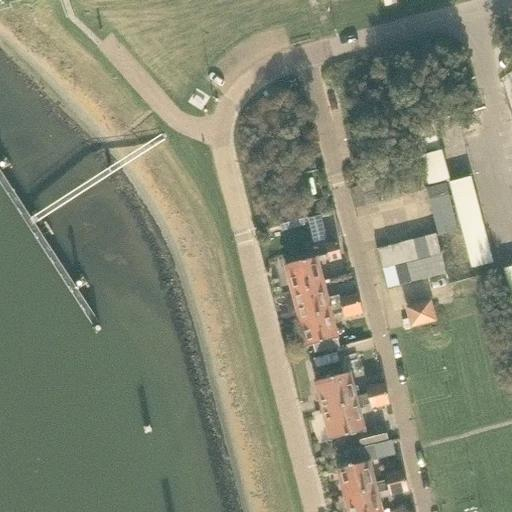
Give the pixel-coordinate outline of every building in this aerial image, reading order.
[(411,128),(427,184),(448,178),(432,122),(411,128)] [(418,172),(407,175),(412,194),(423,191),(418,172)] [(407,175),(395,178),(400,197),(412,194),(407,175)] [(492,262),(470,177),(448,182),(470,267),(492,262)] [(395,178),(383,181),(388,200),(400,197),(395,178)] [(383,181),(372,184),(377,203),(388,200),(383,181)] [(447,195),(444,183),(425,188),(428,200),(447,195)] [(372,184),(360,187),(365,206),(377,203),(372,184)] [(360,187),(348,190),(353,210),(365,206),(360,187)] [(450,207),(447,195),(428,200),(431,212),(450,207)] [(450,207),(431,212),(434,223),(453,218),(450,207)] [(319,215),(307,218),(312,242),(325,239),(319,215)] [(453,218),(434,223),(437,235),(456,230),(453,218)] [(440,254),(434,234),(422,237),(427,257),(440,254)] [(422,237),(411,240),(416,260),(427,257),(422,237)] [(411,240),(399,243),(405,263),(416,260),(411,240)] [(284,265),(291,292),(323,284),(317,263),(328,260),(329,261),(340,258),(336,243),(325,246),(327,255),(316,258),(316,257),(284,265)] [(399,243),(388,246),(393,266),(405,263),(399,243)] [(388,246),(376,249),(381,269),(393,266),(388,246)] [(440,254),(427,257),(433,276),(445,273),(440,254)] [(416,260),(421,279),(433,276),(427,257),(416,260)] [(416,260),(405,263),(410,282),(421,279),(416,260)] [(405,263),(393,266),(398,285),(410,282),(405,263)] [(393,266),(381,269),(386,289),(398,285),(393,266)] [(291,292),(298,319),(359,303),(357,294),(339,298),(338,295),(326,298),(323,284),(291,292)] [(359,303),(298,319),(305,346),(312,345),(314,353),(338,346),(336,338),(331,316),(342,313),(343,318),(362,313),(359,303)] [(411,325),(433,319),(428,303),(406,309),(411,325)] [(373,339),(351,344),(354,353),(376,348),(373,339)] [(314,381),(322,410),(386,394),(384,384),(365,389),(367,394),(355,397),(349,372),(314,381)] [(386,394),(322,410),(329,440),(356,433),(361,448),(374,445),(387,441),(383,426),(364,431),(357,406),(369,403),(370,408),(389,403),(386,394)] [(337,469),(344,496),(405,481),(402,471),(384,476),(385,480),(374,483),(368,462),(377,459),(374,445),(361,448),(343,451),(347,466),(337,469)] [(344,496),(347,511),(381,511),(376,493),(388,490),(389,495),(407,490),(405,481),(344,496)]
